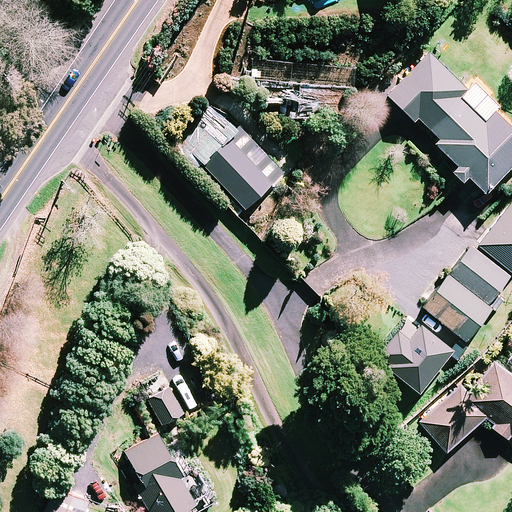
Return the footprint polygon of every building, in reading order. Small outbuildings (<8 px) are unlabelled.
[(464,85),(427,48),(385,90),(412,117),(416,113),(438,135),(433,140),(455,161),(450,167),(460,177),(466,171),(482,188),(511,157),(511,124),(495,107),(483,119),(457,92),(464,85)] [(322,118),(323,112),(325,80),(262,76),(260,108),(282,109),(282,115),(322,118)] [(235,129),(212,105),(171,144),(192,165),(199,159),(243,205),(281,169),(239,125),(235,129)] [(511,198),(477,242),(511,269),(511,198)] [(509,273),(474,245),(470,242),(421,303),(464,338),(488,307),(494,311),(504,299),(499,294),(495,291),(509,273)] [(511,363),(506,368),(499,360),(468,387),(459,378),(415,416),(445,449),(486,414),(494,419),(490,424),(504,435),(507,431),(511,434),(511,363)] [(182,410),(168,384),(146,395),(161,421),(182,410)] [(190,489),(157,428),(123,446),(142,480),(135,484),(150,511),(169,511),(183,505),(187,511),(210,500),(201,483),(190,489)] [(80,511),(86,496),(54,483),(42,511),(80,511)]
